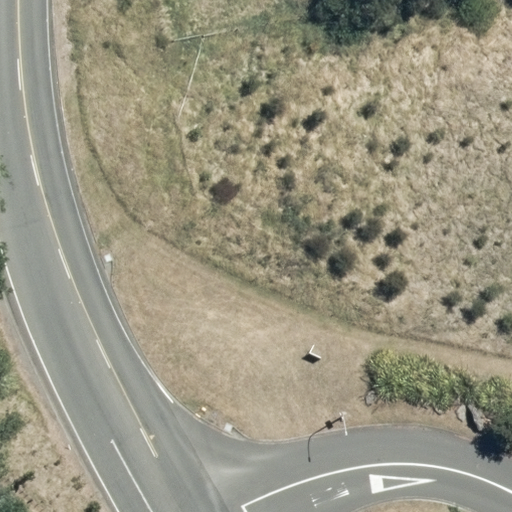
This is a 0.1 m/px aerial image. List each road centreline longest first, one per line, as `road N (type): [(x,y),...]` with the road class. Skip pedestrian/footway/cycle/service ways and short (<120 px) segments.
road 1 (unclassified): [(11,0),(20,130),(51,221),(96,340),(188,511)]
road 2 (residential): [(238,511),(300,479),(411,460),(480,476),(511,495)]
